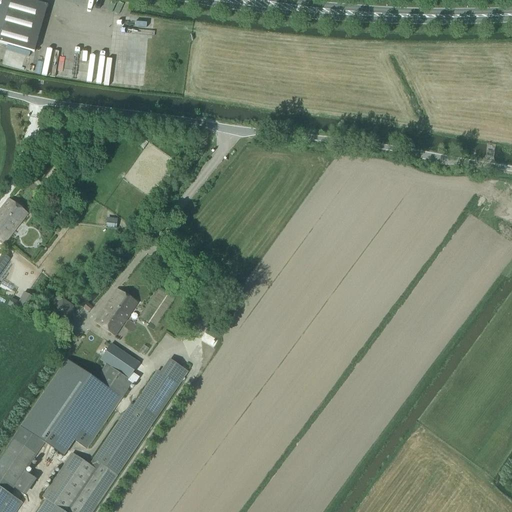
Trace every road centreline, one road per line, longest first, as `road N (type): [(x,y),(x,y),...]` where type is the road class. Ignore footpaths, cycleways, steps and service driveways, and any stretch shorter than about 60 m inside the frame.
road 1 (unclassified): [(511,169),(0,92)]
road 2 (secondary): [(252,2),(408,16),(511,15)]
